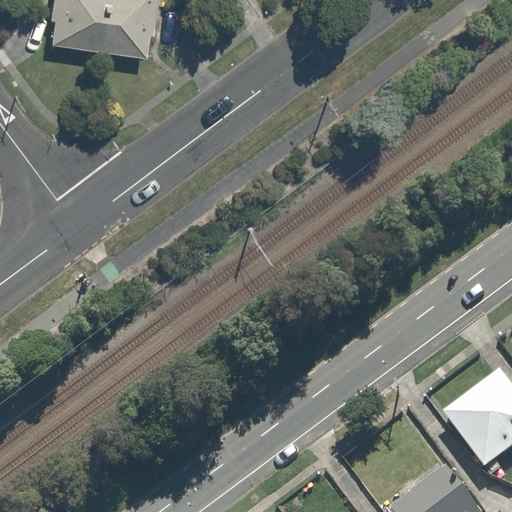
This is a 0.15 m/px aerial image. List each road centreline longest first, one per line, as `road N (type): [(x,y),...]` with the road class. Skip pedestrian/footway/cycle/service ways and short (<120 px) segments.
road 1 (secondary): [(511,247),(159,511)]
road 2 (tertiary): [(77,227),(382,0)]
road 3 (residential): [(77,227),(0,124)]
